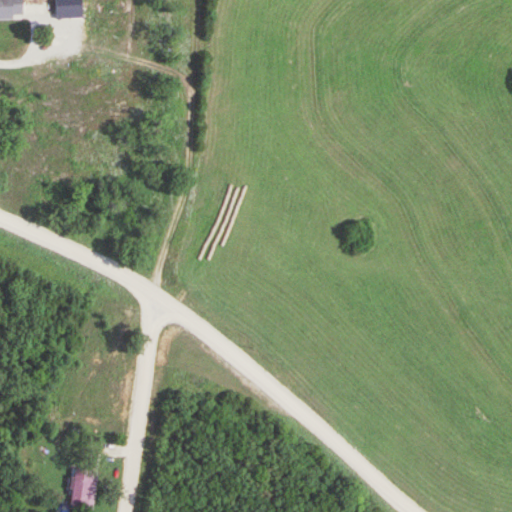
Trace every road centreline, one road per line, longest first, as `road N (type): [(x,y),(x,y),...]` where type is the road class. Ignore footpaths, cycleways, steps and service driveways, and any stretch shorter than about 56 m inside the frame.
road 1 (residential): [(420,511),(160,298)]
road 2 (residential): [(123,511),(160,298)]
road 3 (residential): [(160,298),(0,221)]
